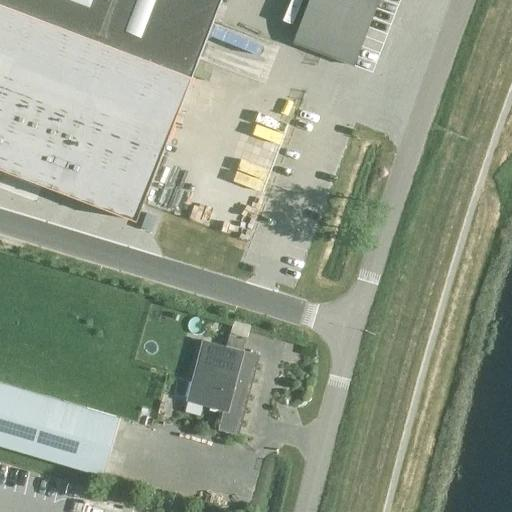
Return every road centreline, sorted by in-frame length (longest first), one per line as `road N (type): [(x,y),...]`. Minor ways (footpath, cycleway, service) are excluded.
road 1 (unclassified): [(0,221),(351,328)]
road 2 (unclassified): [(351,328),(460,0)]
road 3 (unclassified): [(303,511),(351,328)]
